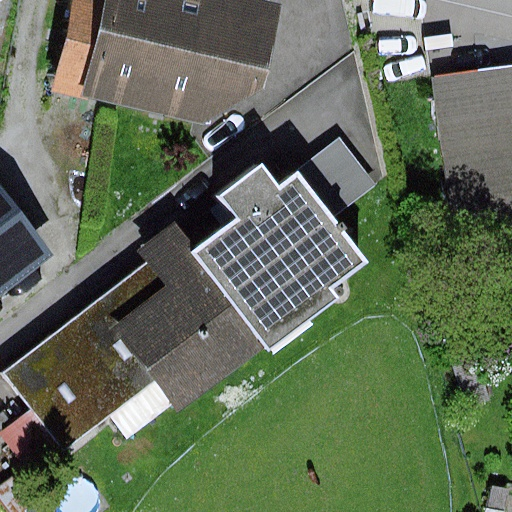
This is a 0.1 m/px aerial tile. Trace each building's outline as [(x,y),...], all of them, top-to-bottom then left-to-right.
[(201,122),(261,92),(280,7),(254,0),(82,0),(62,88),(201,122)] [(511,193),(511,164),(498,69),(440,77),(459,202),(511,193)] [(246,218),(204,251),(273,342),(279,351),(346,301),(338,290),(375,261),(307,172),(289,186),(270,162),(228,194),(246,218)] [(0,298),(54,257),(0,185),(0,298)] [(273,342),(204,251),(184,224),(148,251),(156,262),(173,285),(122,324),(161,376),(186,408),(273,342)] [(173,285),(156,262),(14,369),(71,444),(161,376),(122,324),(173,285)]
